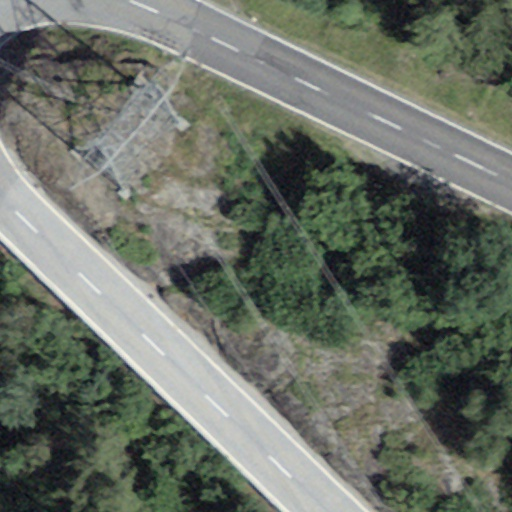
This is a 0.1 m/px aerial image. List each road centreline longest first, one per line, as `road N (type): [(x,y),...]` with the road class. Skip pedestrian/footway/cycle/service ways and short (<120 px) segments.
road 1 (secondary): [(327,511),(0,198)]
road 2 (secondary): [(121,0),(511,185)]
